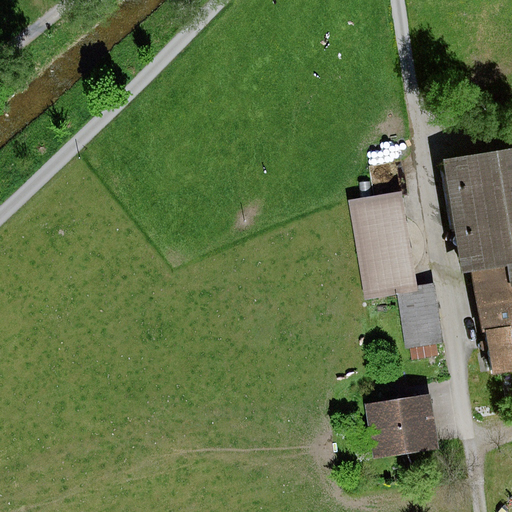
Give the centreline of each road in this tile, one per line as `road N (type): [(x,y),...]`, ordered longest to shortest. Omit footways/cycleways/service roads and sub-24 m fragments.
road 1 (track): [(403,0),(491,511)]
road 2 (track): [(220,0),(0,217)]
